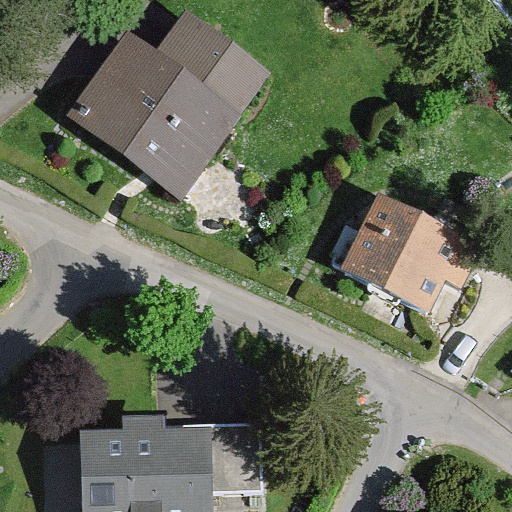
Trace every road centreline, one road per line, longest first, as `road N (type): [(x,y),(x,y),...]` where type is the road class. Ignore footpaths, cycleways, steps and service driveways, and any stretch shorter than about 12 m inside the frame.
road 1 (residential): [(412,392),(109,248)]
road 2 (residential): [(109,248),(0,340)]
road 3 (residential): [(412,392),(355,511)]
road 4 (residential): [(109,248),(0,195)]
